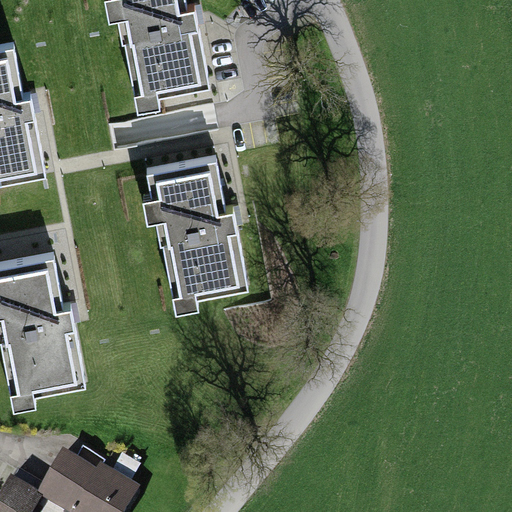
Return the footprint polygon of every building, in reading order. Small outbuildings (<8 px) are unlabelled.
[(203,88),(184,0),(117,0),(138,102),(203,88)] [(12,38),(0,40),(0,185),(39,177),(24,100),(12,38)] [(245,280),(218,153),(149,167),(175,294),(245,280)] [(52,243),(0,252),(0,328),(13,392),(36,388),(34,379),(85,371),(73,303),(69,288),(62,289),(52,243)] [(96,467),(62,447),(39,490),(44,493),(73,508),(70,511),(127,511),(141,486),(99,461),(96,467)] [(39,490),(11,476),(0,497),(0,511),(34,511),(44,493),(39,490)]
